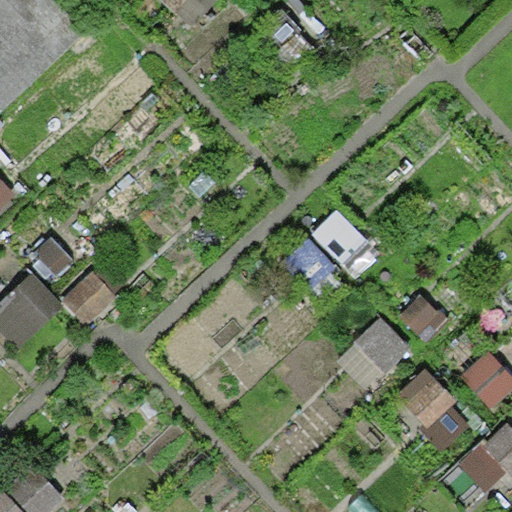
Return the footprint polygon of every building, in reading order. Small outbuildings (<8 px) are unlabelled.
[(0,0),(0,115),(84,35),(50,0),(0,0)] [(163,0),(193,30),(218,5),(213,0),(163,0)] [(314,49),(281,11),(243,44),(276,82),(314,49)] [(0,202),(11,193),(0,180),(0,202)] [(333,220),(317,235),(352,274),(375,254),(355,232),(349,238),(333,220)] [(53,276),(71,262),(51,236),(33,250),(53,276)] [(347,286),(309,247),(287,269),(325,307),(347,286)] [(96,277),(92,272),(62,298),(85,324),(114,299),(109,294),(127,278),(114,262),(96,277)] [(61,309),(28,276),(0,303),(0,336),(16,353),(61,309)] [(445,320),(418,297),(398,320),(425,343),(445,320)] [(409,349),(377,319),(355,342),(386,373),(409,349)] [(511,389),(511,378),(490,352),(462,376),(490,408),(511,389)] [(457,400),(432,370),(408,390),(414,398),(407,404),(427,427),(421,432),(437,451),(467,426),(450,406),(457,400)] [(511,424),(508,420),(485,442),(459,466),(483,491),(507,469),(511,473),(511,424)] [(34,463),(0,494),(0,493),(0,511),(49,511),(65,498),(34,463)]
